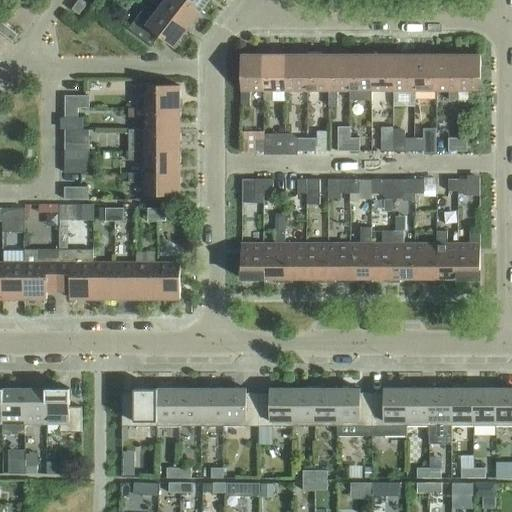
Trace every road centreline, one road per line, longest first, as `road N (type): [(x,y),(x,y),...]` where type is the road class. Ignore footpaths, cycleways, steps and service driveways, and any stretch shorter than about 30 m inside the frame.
road 1 (residential): [(507,344),(215,344)]
road 2 (residential): [(506,166),(215,165)]
road 3 (residential): [(506,20),(271,19),(252,2)]
road 4 (residential): [(215,344),(0,345)]
road 5 (residential): [(0,198),(50,201),(51,71)]
road 6 (residential): [(215,165),(215,344)]
road 7 (residential): [(506,166),(507,344)]
road 8 (residential): [(51,71),(215,73)]
